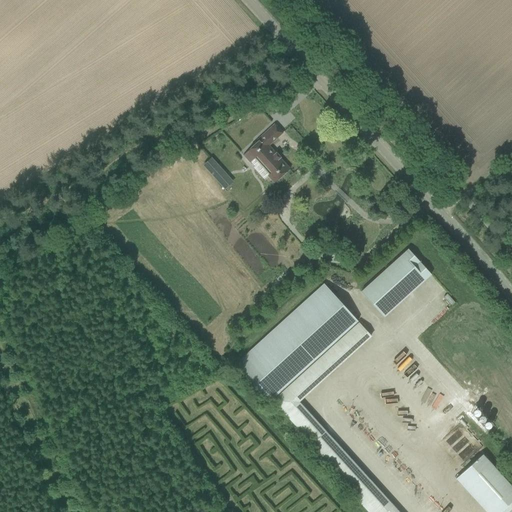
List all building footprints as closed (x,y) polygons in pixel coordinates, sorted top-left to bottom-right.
[(269,175),(267,176),(274,183),(290,169),(268,146),(282,133),(274,125),(257,141),(258,142),(243,155),(250,163),(254,159),(269,175)] [(210,159),(202,166),(213,178),(221,171),(210,159)] [(434,277),(413,250),(365,289),(386,315),(434,277)] [(235,365),(268,402),(357,321),(324,284),(235,365)] [(275,401),(273,403),(310,445),(308,447),(366,511),(397,511),(298,402),(371,336),(359,323),(274,400),(275,401)] [(445,441),(463,460),(480,445),(473,437),(466,443),(455,432),(445,441)] [(456,479),(485,511),(507,511),(511,508),(511,487),(482,455),(456,479)]
